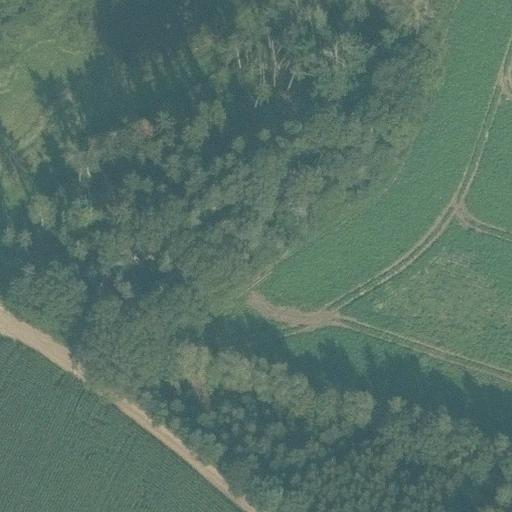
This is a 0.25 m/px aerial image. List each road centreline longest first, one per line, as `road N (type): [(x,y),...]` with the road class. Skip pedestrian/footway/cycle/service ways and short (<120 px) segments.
road 1 (track): [(47,355),(78,337),(115,343),(320,395),(511,456)]
road 2 (track): [(47,355),(255,511)]
